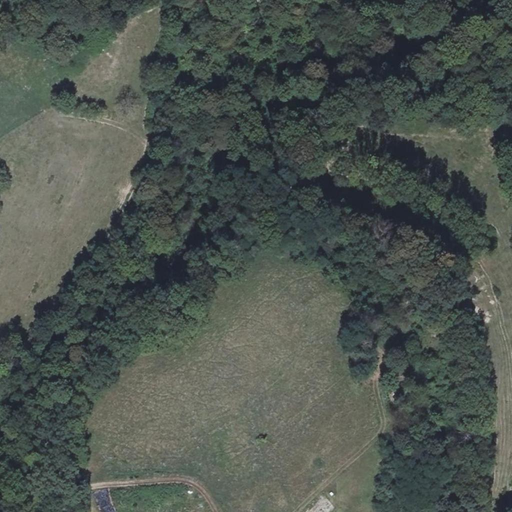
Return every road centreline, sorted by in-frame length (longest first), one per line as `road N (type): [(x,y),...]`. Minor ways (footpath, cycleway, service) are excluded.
road 1 (track): [(64,511),(93,383),(116,352),(183,305)]
road 2 (track): [(183,305),(234,263),(305,161)]
